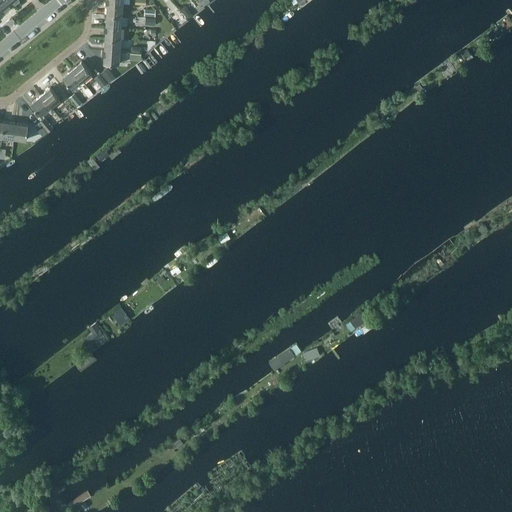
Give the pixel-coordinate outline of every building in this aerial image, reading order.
[(0,0),(0,7),(4,12),(13,4),(9,0),(0,0)] [(123,3),(108,2),(107,14),(122,15),(123,3)] [(156,8),(145,8),(145,16),(156,16),(156,8)] [(122,15),(107,14),(106,26),(122,27),(122,15)] [(122,27),(106,26),(105,38),(121,39),(122,27)] [(492,30),(487,35),(490,39),(495,35),(492,30)] [(483,36),(477,41),(480,45),(486,40),(483,36)] [(121,39),(105,38),(105,50),(120,51),(121,39)] [(467,49),(463,52),(468,60),(473,57),(467,49)] [(120,51),(105,50),(104,62),(119,63),(120,51)] [(72,69),(82,81),(92,73),(82,61),(72,69)] [(108,84),(114,79),(105,68),(100,73),(107,82),(108,84)] [(82,81),(72,69),(63,76),(73,88),(82,81)] [(95,77),(103,86),(107,82),(100,73),(95,77)] [(40,95),(50,107),(60,99),(50,87),(40,95)] [(83,103),(75,93),(69,97),(78,107),(83,103)] [(50,107),(40,95),(31,102),(41,114),(50,107)] [(54,128),(45,118),(40,122),(49,132),(54,128)] [(4,121),(2,136),(14,138),(16,122),(4,121)] [(16,122),(14,138),(26,139),(28,124),(16,122)] [(39,122),(35,126),(39,131),(43,127),(39,122)] [(103,150),(97,155),(101,160),(107,155),(103,150)] [(484,224),(479,227),(483,233),(488,230),(484,224)] [(227,233),(219,237),(222,242),(230,238),(227,233)] [(118,312),(113,315),(121,325),(129,318),(121,307),(117,310),(118,312)] [(363,312),(350,321),(355,328),(364,321),(363,319),(366,316),(363,312)] [(95,324),(90,328),(98,338),(103,334),(95,324)] [(315,349),(303,353),(306,360),(317,356),(315,349)]
